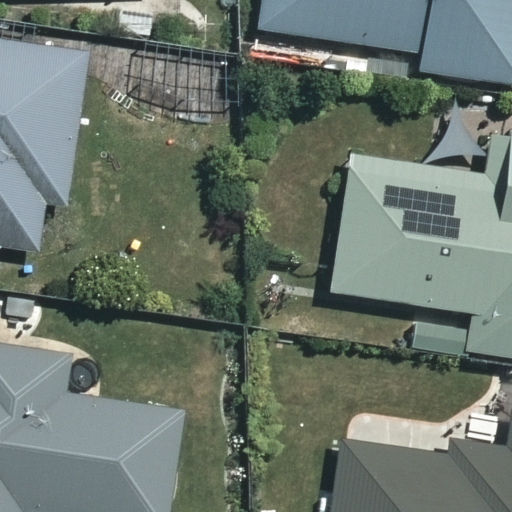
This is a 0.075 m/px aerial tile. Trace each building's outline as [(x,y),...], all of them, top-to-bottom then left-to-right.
[(511,0),(270,0),(266,37),(430,60),(427,78),(511,90),(511,0)] [(89,56),(0,45),(0,257),(1,251),(44,256),(50,207),(70,210),(89,56)] [(511,139),(502,138),(496,185),(358,166),(339,301),(422,312),(417,349),(511,361),(511,139)] [(74,361),(0,355),(0,511),(173,511),(181,418),(70,410),(74,361)] [(511,511),(511,451),(456,446),(454,464),(345,452),(338,511),(511,511)]
